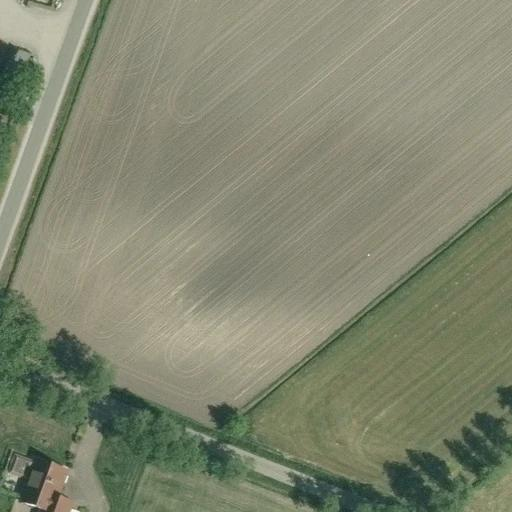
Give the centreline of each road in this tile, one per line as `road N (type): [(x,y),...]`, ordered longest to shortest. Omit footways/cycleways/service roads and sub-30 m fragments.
road 1 (unclassified): [(381,511),(0,361)]
road 2 (unclassified): [(0,237),(86,0)]
